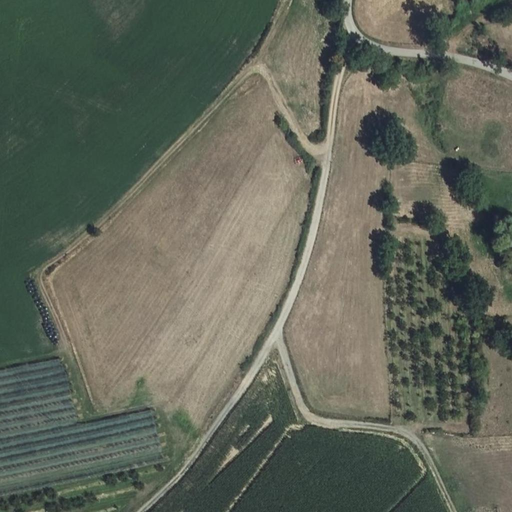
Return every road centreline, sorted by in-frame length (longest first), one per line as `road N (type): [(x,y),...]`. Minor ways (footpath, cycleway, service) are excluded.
road 1 (track): [(141,511),(187,466),(275,335),(306,262),(352,30)]
road 2 (track): [(327,150),(314,150),(276,107),(258,68),(119,209),(41,272)]
road 3 (track): [(275,335),(314,419),(412,437),(454,511)]
road 4 (unclassified): [(349,0),(352,30),(382,51),(468,62),(511,79)]
